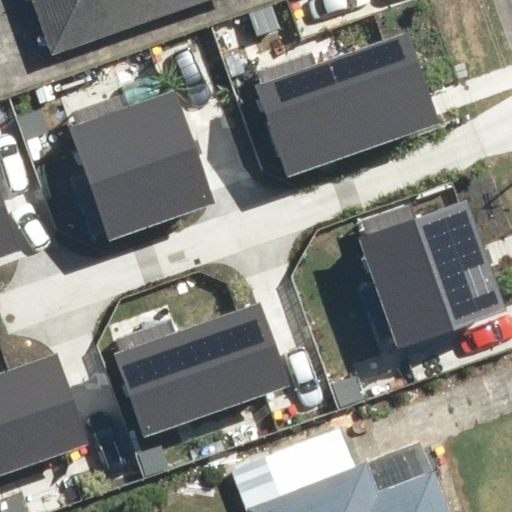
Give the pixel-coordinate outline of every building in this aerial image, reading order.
[(43,0),(62,50),(196,0),(43,0)] [(246,63),(277,149),(432,95),(401,9),(246,63)] [(74,128),(107,228),(212,193),(178,94),(74,128)] [(363,237),(396,336),(500,301),(467,202),(363,237)] [(0,259),(9,257),(0,229),(0,259)] [(111,345),(142,432),(297,377),(267,291),(111,345)] [(0,474),(91,444),(60,351),(0,371),(0,474)] [(296,488),(254,506),(256,511),(461,511),(429,433),(365,460),(350,425),(281,453),(296,488)]
